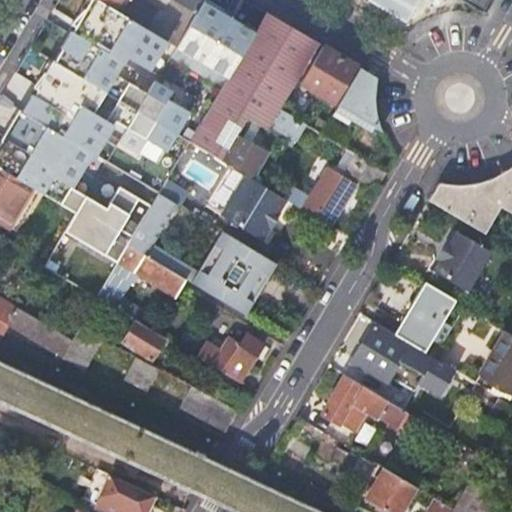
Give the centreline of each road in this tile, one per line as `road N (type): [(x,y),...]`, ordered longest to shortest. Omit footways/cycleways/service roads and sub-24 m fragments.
road 1 (residential): [(438,125),(276,415),(248,440),(206,511)]
road 2 (residential): [(428,81),(290,0)]
